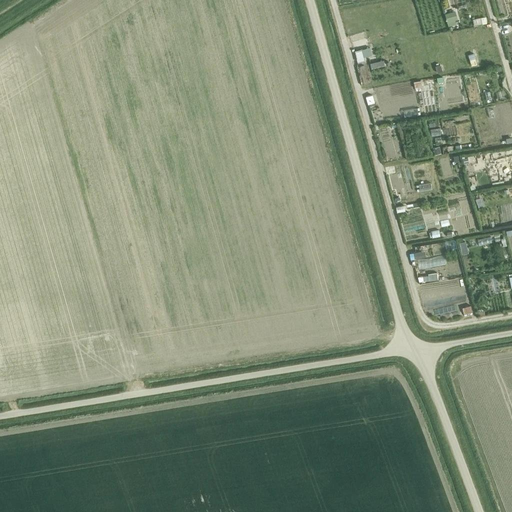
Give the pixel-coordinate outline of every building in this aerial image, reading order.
[(454,11),(444,14),(447,22),(456,20),(454,11)] [(369,47),(355,51),(357,61),(364,59),(363,57),(371,54),(369,47)] [(473,52),(468,54),(471,65),(476,64),(473,52)] [(384,60),(371,63),(372,69),(385,66),(384,60)] [(439,147),(432,148),(433,155),(440,153),(439,147)] [(492,176),(489,158),(476,159),(479,178),(492,176)] [(426,171),(421,173),(424,184),(435,181),(432,170),(426,171)] [(437,203),(426,205),(428,215),(439,213),(437,203)] [(442,224),(432,225),(433,232),(443,230),(442,224)] [(465,241),(458,243),(461,254),(468,253),(465,241)] [(440,267),(431,268),(431,275),(441,274),(440,267)] [(470,305),(462,307),(464,313),(472,311),(470,305)]
